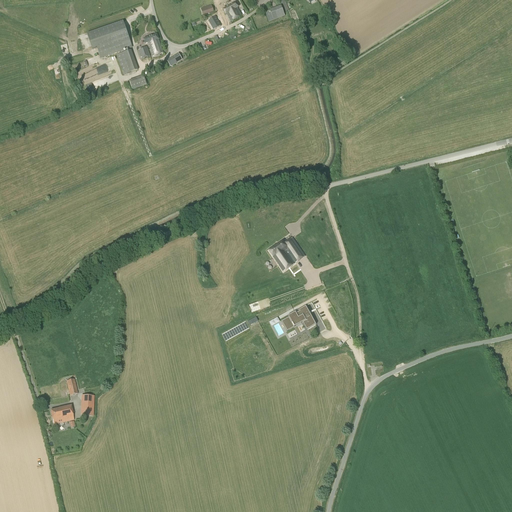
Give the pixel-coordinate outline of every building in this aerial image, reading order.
[(286,2),(281,4),(283,11),(289,9),(286,2)] [(231,22),(241,16),(237,8),(238,7),(236,3),(223,10),(225,14),(226,14),(231,22)] [(211,5),(201,9),(203,16),(211,13),(214,12),(211,5)] [(265,12),(268,22),(288,15),(287,11),(283,12),(281,6),(265,12)] [(218,17),(211,20),(216,30),(223,26),(218,17)] [(101,58),(131,47),(123,22),(87,34),(92,50),(97,48),(101,58)] [(157,35),(144,39),(146,47),(147,47),(149,54),(151,53),(152,57),(163,53),(157,35)] [(138,50),(142,60),(150,57),(149,54),(147,47),(146,47),(138,50)] [(117,55),(123,75),(138,70),(131,50),(117,55)] [(175,57),(166,63),(169,67),(182,59),(179,55),(175,57)] [(132,90),(147,84),(143,75),(129,81),(132,90)] [(283,241),(268,251),(283,272),(295,264),(286,252),(287,251),(296,263),(305,257),(292,238),(284,244),(283,241)] [(307,306),(278,322),(288,341),(318,325),(307,306)] [(78,394),(74,379),(66,381),(70,396),(78,394)] [(81,416),(94,416),(94,395),(81,395),(81,416)] [(59,408),(59,409),(50,411),(52,420),(53,420),(54,425),(74,421),(73,416),(72,408),(71,408),(71,406),(61,408),(59,408)]
